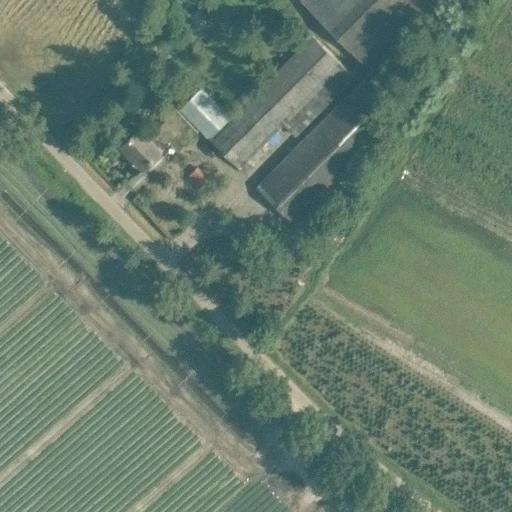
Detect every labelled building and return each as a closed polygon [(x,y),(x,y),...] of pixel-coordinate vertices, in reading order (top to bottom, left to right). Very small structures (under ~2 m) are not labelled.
[(435,0),(302,0),(376,73),(442,7),(435,0)] [(239,167),(285,122),(293,130),(352,70),(313,33),(233,115),(203,86),(180,108),(239,167)] [(340,214),(321,194),(384,129),(363,109),(376,94),(362,80),(258,185),(314,242),(340,214)] [(149,135),(140,127),(121,145),(144,168),(163,150),(162,149),(169,142),(178,151),(199,131),(177,108),(149,135)] [(209,178),(197,166),(187,177),(199,189),(209,178)]
